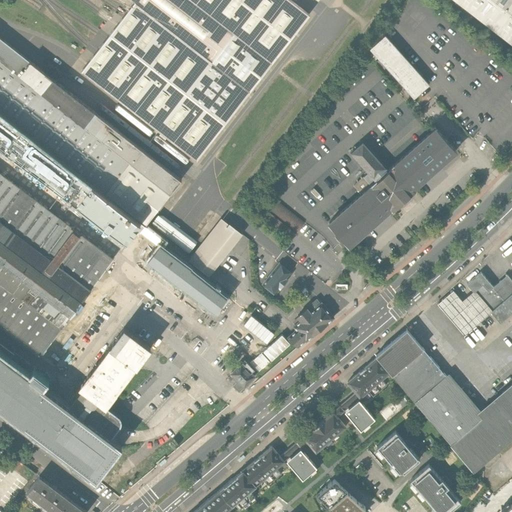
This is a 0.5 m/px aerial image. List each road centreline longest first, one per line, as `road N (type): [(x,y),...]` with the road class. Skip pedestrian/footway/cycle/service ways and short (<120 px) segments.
road 1 (secondary): [(511,181),(359,319)]
road 2 (secondary): [(372,333),(511,209)]
road 3 (secondary): [(250,411),(138,511)]
road 4 (secondary): [(263,426),(372,333)]
road 5 (secondary): [(359,319),(250,411)]
road 6 (residential): [(108,511),(0,426)]
road 7 (secondary): [(162,511),(263,426)]
